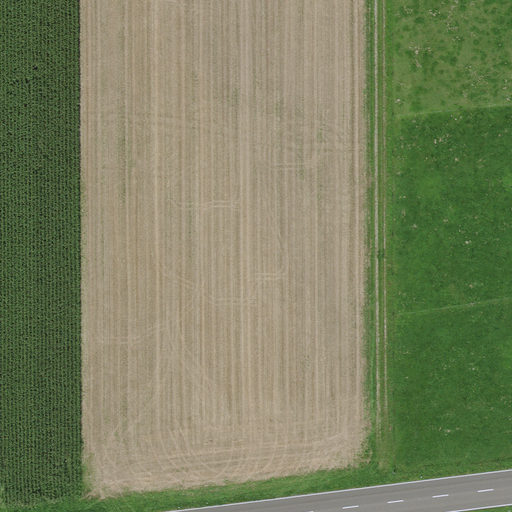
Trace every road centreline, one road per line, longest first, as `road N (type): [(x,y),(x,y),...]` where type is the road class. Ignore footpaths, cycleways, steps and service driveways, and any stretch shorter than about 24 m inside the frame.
road 1 (track): [(385,0),(389,503)]
road 2 (primary): [(321,511),(511,488)]
